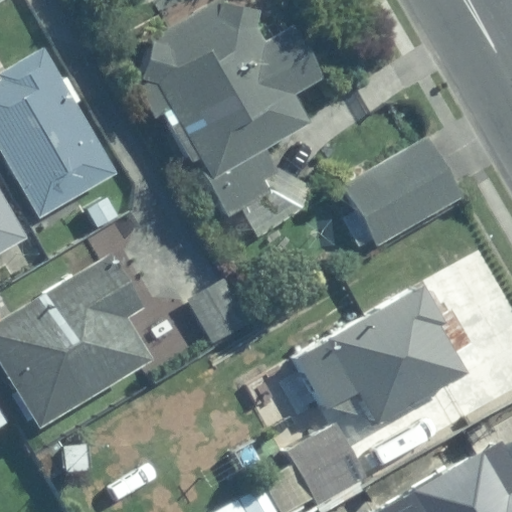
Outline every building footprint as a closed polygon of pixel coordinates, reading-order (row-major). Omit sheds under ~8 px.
[(216,213),(257,191),(270,184),(259,162),(251,147),(301,120),(284,89),(308,77),(280,23),(252,38),(235,6),(202,0),(165,22),(156,42),(144,37),(128,75),(141,80),(132,88),(144,114),(152,111),(179,163),(187,158),(216,213)] [(40,46),(0,67),(0,163),(28,215),(31,214),(109,172),(40,46)] [(367,243),(444,202),(453,197),(423,140),(337,186),(367,243)] [(0,247),(16,238),(0,206),(0,247)] [(0,381),(25,423),(128,363),(138,356),(114,315),(131,305),(103,256),(0,316),(0,381)] [(183,300),(185,304),(204,338),(239,319),(218,281),(183,300)] [(457,369),(411,286),(286,355),(315,407),(347,390),(364,421),(435,382),(457,369)] [(280,446),(286,456),(313,508),(358,485),(325,422),(280,446)] [(511,511),(511,486),(485,441),(361,511),(511,511)]
